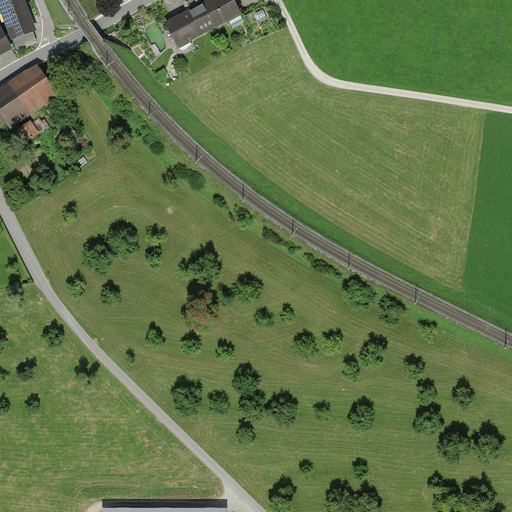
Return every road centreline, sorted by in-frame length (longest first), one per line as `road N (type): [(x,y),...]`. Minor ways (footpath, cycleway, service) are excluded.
road 1 (unclassified): [(0,200),(40,280),(84,337),(260,511)]
road 2 (track): [(511,111),(325,81),(278,0)]
road 3 (unclassified): [(0,79),(146,0)]
